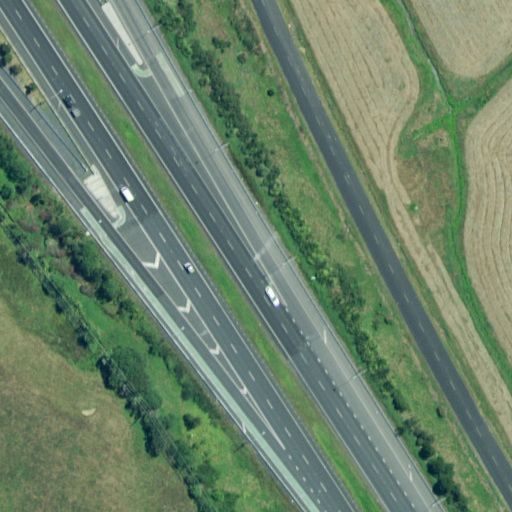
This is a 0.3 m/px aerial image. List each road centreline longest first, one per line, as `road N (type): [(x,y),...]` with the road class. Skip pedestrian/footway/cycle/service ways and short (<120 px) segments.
road 1 (motorway): [(344,511),(11,0)]
road 2 (motorway): [(77,0),(408,506)]
road 3 (motorway): [(128,0),(408,506)]
road 4 (motorway): [(341,511),(0,87)]
road 5 (unclassified): [(270,0),(511,480)]
